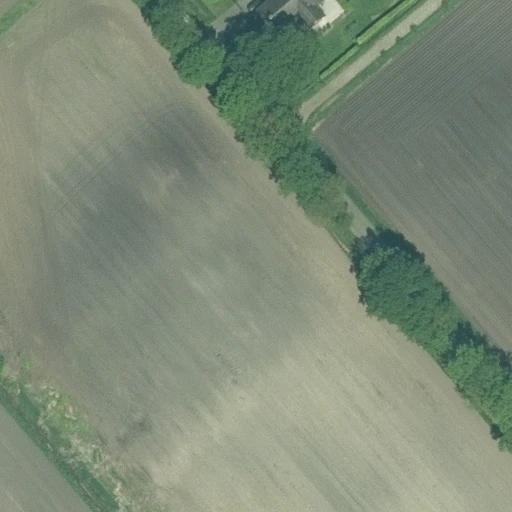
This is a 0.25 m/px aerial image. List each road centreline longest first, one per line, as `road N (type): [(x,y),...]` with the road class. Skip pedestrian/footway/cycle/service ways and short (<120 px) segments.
road 1 (unclassified): [(511,409),(162,0)]
road 2 (unknown): [(279,137),(438,0)]
